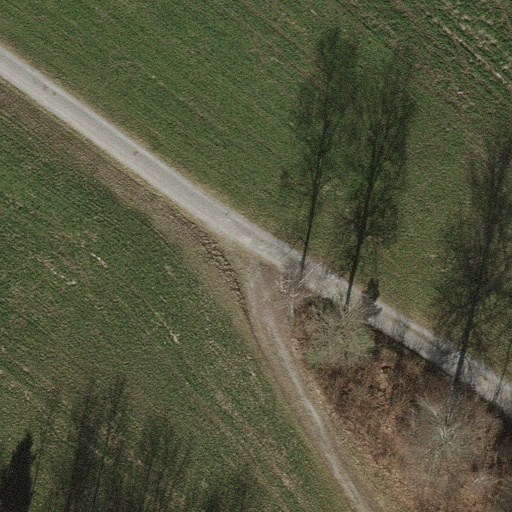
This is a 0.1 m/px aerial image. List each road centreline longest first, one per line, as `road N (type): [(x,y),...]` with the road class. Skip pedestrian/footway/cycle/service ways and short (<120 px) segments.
road 1 (track): [(0,55),(273,254)]
road 2 (track): [(372,511),(278,347),(270,317),(273,254)]
road 3 (track): [(273,254),(465,364),(511,402)]
